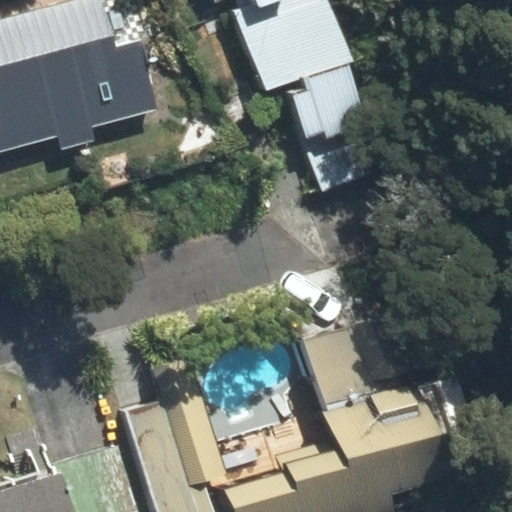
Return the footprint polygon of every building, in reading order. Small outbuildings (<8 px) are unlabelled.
[(101,0),(83,0),(0,22),(0,144),(151,104),(135,45),(114,50),(101,0)] [(318,0),(249,0),(251,5),(237,10),(266,88),(279,83),(317,186),(378,164),(318,0)] [(404,315),(299,347),(328,439),(276,455),(280,469),(229,485),(238,511),(351,511),(394,499),(388,483),(450,463),(404,315)] [(207,400),(174,411),(197,482),(230,472),(207,400)] [(68,511),(58,479),(0,496),(0,511),(68,511)]
